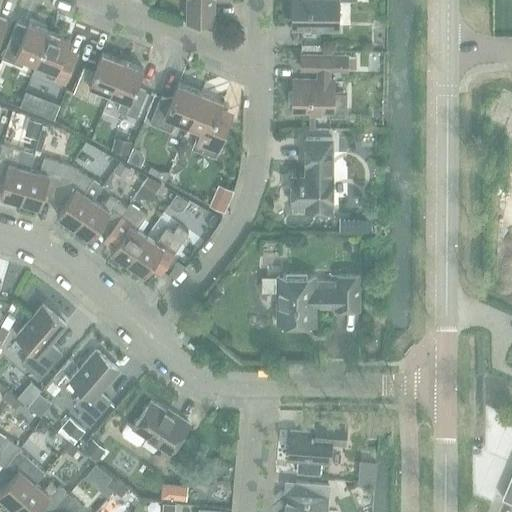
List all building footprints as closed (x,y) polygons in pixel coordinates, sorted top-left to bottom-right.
[(187,0),(187,20),(213,20),(213,0),(187,0)] [(293,0),(293,26),(337,26),(337,0),(293,0)] [(16,22),(12,31),(1,57),(22,65),(25,58),(36,62),(49,30),(28,22),(27,26),(16,22)] [(49,30),(36,62),(47,67),(44,74),(65,83),(75,57),(64,52),(70,39),(49,30)] [(98,87),(110,92),(123,60),(102,52),(94,70),(84,65),(73,91),(93,99),(98,87)] [(292,79),(292,111),(330,111),(330,117),(346,117),(346,101),(334,101),(334,79),(329,79),(329,68),(347,68),(347,67),(355,67),(355,57),(348,56),(348,55),(301,55),(301,68),(319,68),(318,79),(292,79)] [(123,60),(110,92),(121,97),(117,109),(136,117),(147,91),(136,86),(143,68),(123,60)] [(175,119),(188,124),(201,91),(178,82),(171,100),(160,96),(149,122),(171,131),(175,119)] [(201,91),(188,124),(199,128),(192,148),(215,157),(229,124),(216,118),(223,100),(201,91)] [(384,124),(384,99),(373,99),(372,124),(384,124)] [(332,209),(332,137),(305,137),(305,175),(291,175),(291,204),(305,204),(305,209),(332,209)] [(3,143),(0,152),(0,180),(4,181),(0,194),(20,201),(29,168),(34,152),(3,143)] [(29,168),(20,201),(40,206),(44,193),(55,196),(65,174),(71,164),(44,156),(39,171),(29,168)] [(65,174),(55,196),(64,203),(56,214),(74,226),(93,199),(102,185),(71,164),(65,174)] [(150,201),(161,183),(149,175),(134,198),(142,203),(145,198),(150,201)] [(93,199),(74,226),(91,238),(99,226),(109,233),(130,202),(126,206),(109,195),(102,205),(93,199)] [(130,202),(109,233),(118,239),(110,251),(127,263),(146,235),(137,229),(147,213),(130,202)] [(146,235),(127,263),(145,274),(152,263),(162,270),(188,231),(178,224),(173,231),(166,226),(155,241),(146,235)] [(359,308),(359,274),(335,274),(334,280),(315,279),(315,275),(277,275),(277,322),(315,323),(315,296),(334,296),(334,308),(359,308)] [(50,341),(66,323),(42,303),(16,334),(32,349),(21,362),(40,378),(62,352),(50,341)] [(0,345),(10,329),(2,325),(0,328),(0,345)] [(100,391),(119,369),(95,349),(69,379),(85,392),(75,404),(82,410),(77,416),(89,426),(111,401),(100,391)] [(151,400),(133,426),(127,422),(122,430),(123,435),(136,444),(142,443),(153,451),(158,444),(170,452),(189,423),(175,413),(174,415),(151,400)] [(288,458),(298,459),(296,471),(320,473),(321,461),(329,461),(330,443),(344,444),(346,420),(316,418),(315,432),(290,430),(288,458)] [(0,473),(21,446),(1,433),(0,434),(0,473)] [(21,446),(0,473),(0,475),(7,482),(0,490),(0,495),(13,507),(35,482),(27,475),(37,464),(19,448),(21,446)] [(511,472),(502,497),(511,501),(511,472)] [(285,492),(283,511),(325,511),(328,482),(296,480),(295,493),(285,492)] [(35,482),(13,507),(18,511),(36,511),(37,511),(39,511),(50,511),(68,492),(59,484),(57,487),(50,481),(43,489),(35,482)] [(68,492),(50,511),(78,511),(84,507),(68,492)]
